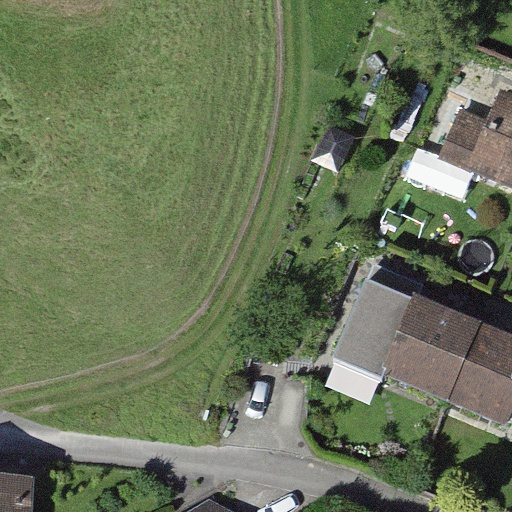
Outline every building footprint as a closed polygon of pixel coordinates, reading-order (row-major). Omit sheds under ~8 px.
[(468,179),(511,198),(511,102),(503,99),(490,127),(468,179)] [(438,166),(468,179),(490,127),(461,114),(438,166)] [(396,329),(372,319),(352,369),(381,381),(376,395),(491,440),(509,395),(511,396),(511,352),(404,309),(396,329)] [(29,511),(32,489),(0,487),(0,511),(29,511)] [(196,511),(224,511),(210,503),(196,511)]
